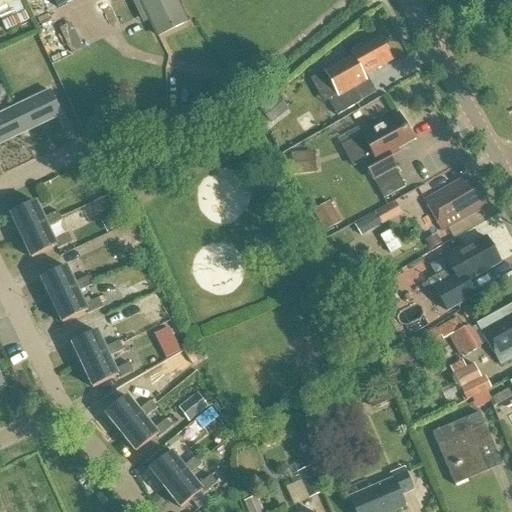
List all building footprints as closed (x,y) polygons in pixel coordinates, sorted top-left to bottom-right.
[(0,0),(0,21),(1,24),(23,14),(18,3),(21,2),(20,0),(0,0)] [(174,0),(139,0),(158,38),(187,25),(174,0)] [(52,48),(59,45),(68,66),(92,56),(72,10),(42,23),(52,48)] [(352,58),(324,74),(337,98),(329,103),(337,117),(358,105),(351,92),(363,85),(363,78),(391,62),(379,40),(362,50),(361,48),(352,52),(353,54),(350,56),(352,58)] [(50,93),(16,110),(27,133),(61,117),(50,93)] [(287,112),(276,98),(259,112),(271,126),(287,112)] [(16,110),(0,117),(0,146),(27,133),(16,110)] [(398,117),(361,137),(373,159),(363,164),(373,183),(395,171),(388,157),(413,143),(398,117)] [(317,175),(315,153),(291,156),(293,178),(317,175)] [(462,182),(423,203),(440,235),(484,211),(471,186),(465,189),(462,182)] [(35,204),(10,216),(20,238),(46,226),(47,229),(62,222),(58,214),(43,221),(35,204)] [(395,205),(363,223),(368,233),(400,215),(395,205)] [(312,218),(325,239),(337,231),(324,211),(312,218)] [(46,226),(20,238),(31,261),(56,249),(57,251),(72,244),(68,236),(53,243),(47,229),(46,226)] [(128,264),(152,253),(138,226),(115,237),(128,264)] [(459,251),(444,259),(450,270),(436,278),(441,287),(434,291),(447,314),(475,298),(467,284),(500,266),(486,239),(460,253),(459,251)] [(66,269),(40,281),(51,303),(76,291),(78,294),(92,287),(88,279),(74,286),(66,269)] [(148,280),(130,288),(134,299),(153,291),(148,280)] [(76,291),(51,303),(62,326),(87,314),(88,316),(103,309),(99,301),(84,307),(78,294),(76,291)] [(160,292),(140,301),(147,317),(167,309),(160,292)] [(511,307),(477,328),(483,339),(484,339),(500,368),(511,360),(511,307)] [(443,342),(451,338),(463,331),(457,320),(437,331),(436,330),(417,340),(421,347),(440,337),(443,342)] [(156,334),(169,362),(146,372),(153,388),(192,370),(172,327),(156,334)] [(463,331),(451,338),(462,359),(481,349),(469,328),(463,331)] [(96,334),(71,346),(82,368),(107,356),(108,359),(123,352),(119,344),(104,351),(96,334)] [(107,356),(82,368),(92,390),(117,379),(118,381),(133,374),(129,365),(115,372),(108,359),(107,356)] [(485,393),(471,400),(476,411),(490,404),(485,393)] [(198,396),(179,411),(189,425),(208,410),(198,396)] [(127,399),(105,416),(120,435),(142,418),(144,420),(157,410),(151,403),(138,413),(127,399)] [(469,434),(437,448),(454,488),(487,474),(478,452),(492,445),(480,415),(464,422),(469,434)] [(153,432),(148,425),(144,420),(142,418),(120,435),(135,455),(157,438),(159,440),(172,429),(166,422),(153,432)] [(289,429),(259,442),(263,452),(294,439),(289,429)] [(171,455),(149,472),(165,491),(186,474),(188,477),(201,466),(195,459),(183,469),(171,455)] [(322,495),(307,461),(285,471),(292,486),(285,489),(293,508),(322,495)] [(353,511),(398,511),(406,509),(401,498),(413,492),(404,471),(391,476),(393,481),(348,500),(353,511)] [(186,474),(165,491),(180,511),(202,494),(203,496),(216,485),(210,478),(198,488),(188,477),(186,474)] [(244,503),(247,511),(263,511),(257,498),(244,503)]
